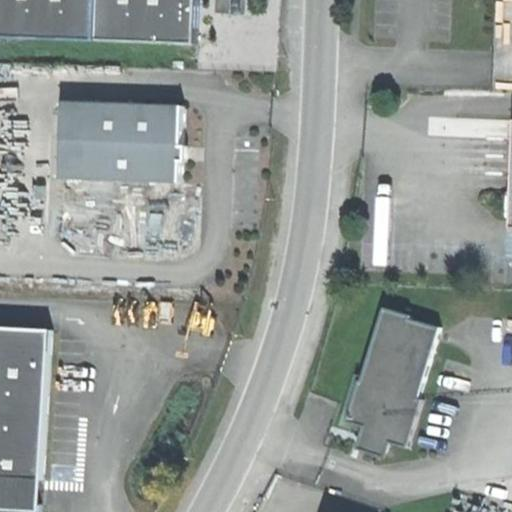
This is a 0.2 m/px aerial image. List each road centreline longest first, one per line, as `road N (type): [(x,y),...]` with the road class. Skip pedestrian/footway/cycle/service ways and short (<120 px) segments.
road 1 (residential): [(207,511),(253,423),(290,310),(315,177),(321,0)]
road 2 (unknown): [(0,92),(228,110)]
